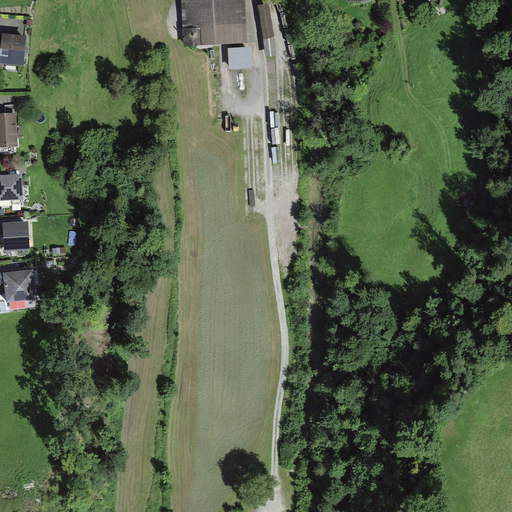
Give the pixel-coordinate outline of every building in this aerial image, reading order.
[(182,0),(185,43),(246,40),(244,0),(182,0)] [(0,63),(27,67),(30,36),(6,33),(5,39),(0,38),(0,63)] [(230,69),(254,69),(254,48),(230,48),(230,69)] [(0,147),(20,146),(19,114),(0,114),(0,147)] [(0,181),(0,207),(26,207),(25,180),(0,181)] [(7,228),(8,257),(32,256),(30,227),(7,228)] [(8,271),(0,270),(0,285),(9,286),(9,302),(39,301),(38,273),(8,274),(8,271)]
